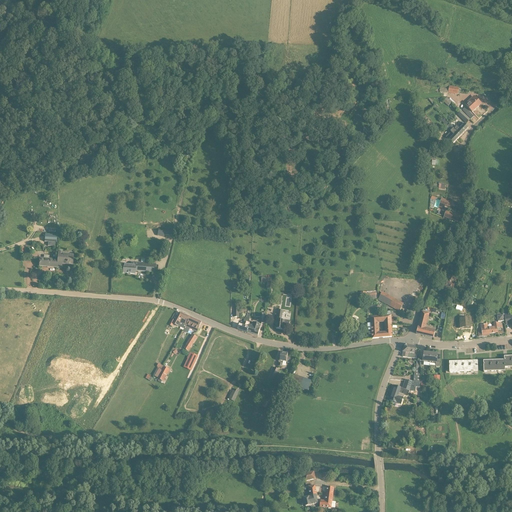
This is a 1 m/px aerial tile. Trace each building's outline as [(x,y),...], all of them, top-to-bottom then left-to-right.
[(458,95),(459,88),(449,86),(449,90),(441,88),(440,92),(458,95)] [(481,104),(475,98),(467,107),(472,112),(481,104)] [(439,113),(440,112),(438,109),(439,108),(437,105),(436,106),(430,99),(428,99),(437,110),(439,113)] [(473,117),(465,108),(460,103),(457,106),(461,111),(462,111),(471,119),(473,117)] [(467,124),(470,120),(461,111),(458,115),(467,124)] [(461,137),(468,129),(464,124),(462,123),(458,127),(457,125),(454,129),(461,137)] [(447,129),(451,133),(448,136),(446,138),(449,141),(453,145),(461,137),(454,129),(450,125),(447,129)] [(451,207),(452,203),(441,199),(440,204),(451,207)] [(450,215),(444,212),(442,216),(459,222),(460,216),(456,215),(456,216),(450,214),(450,215)] [(171,237),(172,228),(164,227),(164,230),(158,229),(157,236),(164,237),(165,236),(171,237)] [(48,243),(48,247),(55,248),(55,244),(56,244),(57,235),(45,235),(44,243),(48,243)] [(57,268),(57,264),(72,266),(73,256),(62,255),(62,252),(58,251),(57,260),(40,259),(39,267),(57,268)] [(154,273),(155,265),(137,264),(137,266),(123,265),(123,274),(135,275),(135,271),(137,271),(137,272),(154,273)] [(383,275),(378,289),(381,290),(384,279),(386,278),(388,279),(388,277),(385,276),(383,275)] [(453,289),(457,279),(448,275),(443,286),(449,289),(450,288),(453,289)] [(271,289),(272,278),(262,277),(261,283),(267,283),(266,289),(271,289)] [(399,312),(403,305),(382,293),(378,300),(399,312)] [(281,320),(283,312),(279,311),(278,315),(277,315),(276,325),(277,325),(276,329),(283,330),(284,327),(289,328),(290,321),(281,320)] [(428,315),(429,314),(422,312),(419,324),(425,326),(427,315),(428,315)] [(187,325),(190,317),(180,313),(174,324),(180,327),(182,323),(187,325)] [(247,327),(248,322),(250,315),(247,315),(246,319),(245,318),(244,322),(242,326),(239,325),(238,330),(246,333),(247,327)] [(385,322),(391,322),(391,315),(371,317),(372,330),(368,331),(369,335),(372,335),(372,339),(383,338),(383,334),(378,334),(377,322),(385,322)] [(190,317),(187,325),(198,330),(201,323),(190,317)] [(461,319),(461,334),(472,334),(472,319),(461,319)] [(247,327),(246,333),(247,333),(258,337),(261,326),(248,322),(247,327)] [(481,329),(478,330),(479,337),(482,337),(482,335),(483,335),(485,334),(486,336),(489,336),(489,334),(491,334),(497,333),(498,333),(497,332),(497,329),(499,328),(498,323),(493,324),(494,328),(487,329),(487,325),(481,326),(481,329)] [(383,334),(383,338),(392,337),(391,325),(385,325),(385,334),(383,334)] [(433,339),(435,333),(418,328),(416,334),(433,339)] [(190,348),(196,338),(193,335),(186,345),(190,348)] [(409,358),(411,347),(406,346),(405,347),(403,352),(402,357),(409,358)] [(198,357),(190,353),(185,365),(193,368),(198,357)] [(287,358),(288,354),(281,353),(280,358),(279,358),(278,361),(279,362),(278,367),(282,368),(283,362),(286,363),(290,363),(291,359),(287,358)] [(430,363),(431,354),(424,353),(423,359),(420,359),(420,361),(420,366),(423,367),(424,365),(424,362),(430,363)] [(430,363),(430,366),(440,367),(440,361),(437,361),(438,355),(431,354),(430,363)] [(157,378),(161,371),(163,367),(159,364),(156,368),(157,368),(153,376),(157,378)] [(167,376),(170,370),(164,367),(161,373),(167,376)] [(274,380),(279,370),(275,368),(270,379),(274,380)] [(300,391),(304,379),(292,375),(289,384),(294,386),(294,389),(300,391)] [(421,388),(421,381),(420,381),(413,381),(413,382),(406,381),(403,389),(410,392),(411,387),(421,388)] [(403,399),(404,395),(403,394),(404,391),(400,390),(401,388),(393,386),(392,390),(394,391),(392,396),(391,395),(389,401),(401,405),(403,399)] [(235,400),(239,391),(237,390),(235,393),(233,391),(230,397),(235,400)] [(315,479),(314,472),(303,475),(303,472),(299,473),(300,481),(304,480),(305,482),(315,479)] [(319,505),(317,497),(315,487),(309,488),(311,498),(304,500),(306,508),(311,507),(311,506),(319,505)] [(331,508),(334,488),(327,488),(325,502),(321,501),(320,507),(331,508)]
